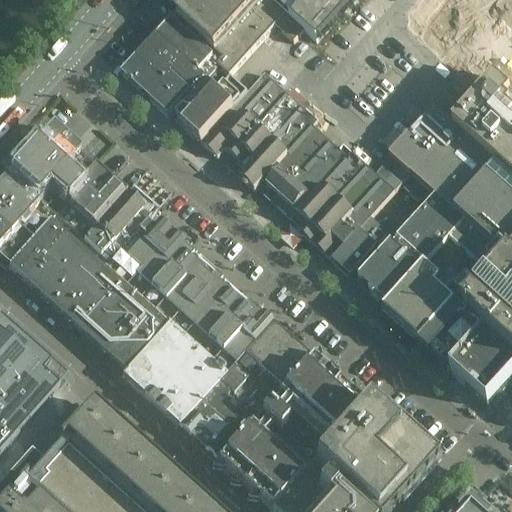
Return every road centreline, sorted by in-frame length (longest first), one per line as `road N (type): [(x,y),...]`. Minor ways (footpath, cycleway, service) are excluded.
road 1 (unclassified): [(51,62),(511,475)]
road 2 (unclassified): [(237,511),(0,298)]
